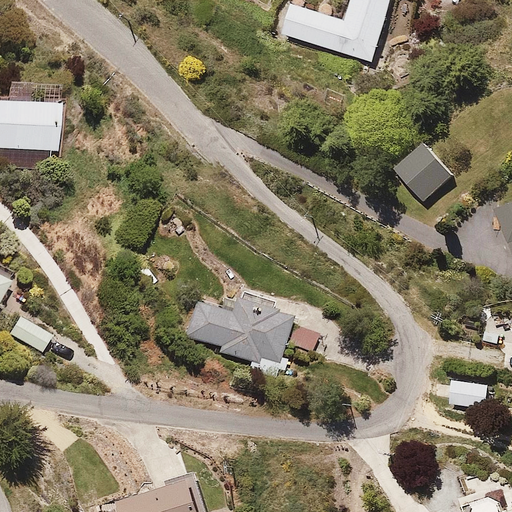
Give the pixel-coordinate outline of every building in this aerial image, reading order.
[(327,0),(325,9),(293,0),(269,0),(262,27),(356,55),(372,0),(327,0)] [(0,97),(0,143),(43,149),(48,99),(0,97)] [(411,134),(380,159),(406,191),(437,165),(411,134)] [(511,187),(476,199),(492,248),(511,241),(511,187)] [(179,294),(171,325),(206,334),(206,345),(235,351),(233,363),(261,370),(279,307),(225,289),(218,303),(179,294)] [(20,314),(10,330),(44,351),(54,334),(20,314)] [(451,380),(452,406),(490,405),(490,380),(451,380)] [(189,511),(175,468),(100,494),(105,511),(189,511)] [(449,511),(511,511),(511,499),(478,511),(453,511),(449,511)]
